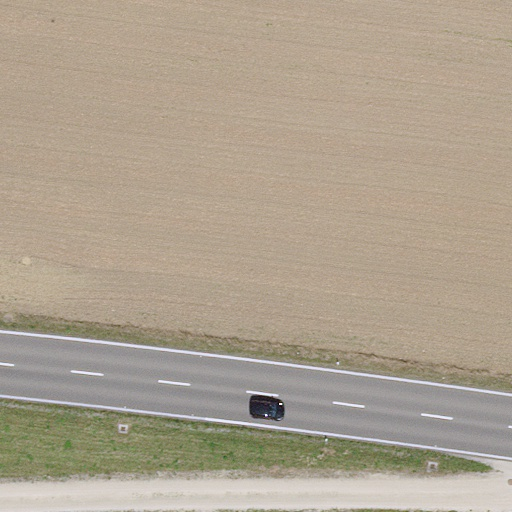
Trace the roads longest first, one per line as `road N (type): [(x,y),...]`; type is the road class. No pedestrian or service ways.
road 1 (primary): [(511,427),(0,367)]
road 2 (track): [(511,494),(296,485),(0,504)]
